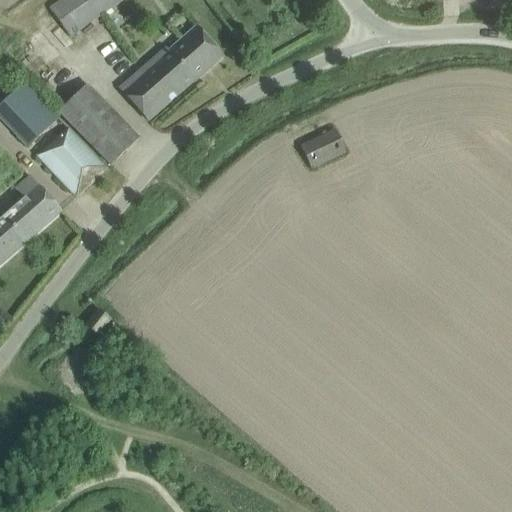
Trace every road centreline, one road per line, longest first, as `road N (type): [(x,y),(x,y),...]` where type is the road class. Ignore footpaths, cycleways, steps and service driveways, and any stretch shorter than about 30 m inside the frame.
road 1 (unclassified): [(0,362),(103,225),(194,126),(297,69),(378,38)]
road 2 (unclassified): [(511,36),(378,38)]
